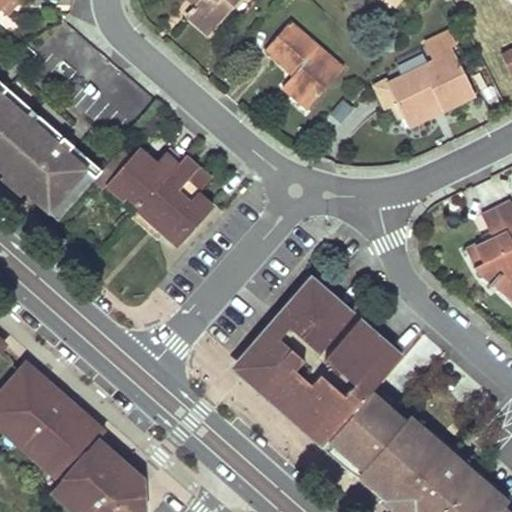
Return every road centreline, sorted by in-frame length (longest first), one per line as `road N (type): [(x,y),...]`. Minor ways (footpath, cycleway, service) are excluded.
road 1 (residential): [(295,191),(127,43),(106,0)]
road 2 (residential): [(382,191),(381,220),(416,301),(511,383)]
road 3 (residential): [(137,374),(272,229),(295,191)]
road 4 (secondary): [(137,374),(0,252)]
road 5 (secondary): [(243,473),(137,374)]
road 6 (residential): [(382,191),(428,181),(511,139)]
